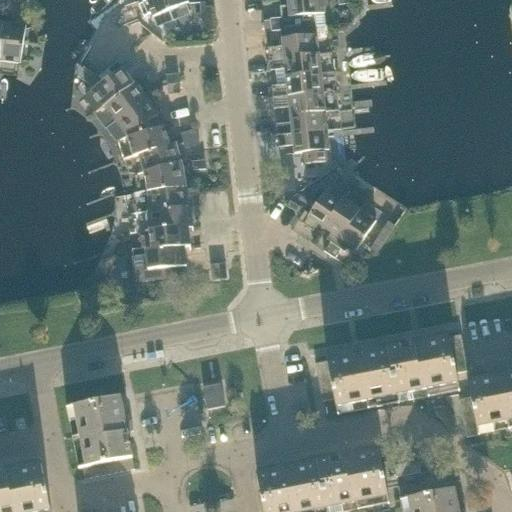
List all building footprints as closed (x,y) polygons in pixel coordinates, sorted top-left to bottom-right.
[(146,0),(154,18),(189,4),(187,0),(146,0)] [(304,17),(325,14),(323,0),(288,0),(289,6),(281,7),(282,18),(271,20),(272,32),(305,28),(304,17)] [(27,27),(6,25),(3,24),(1,62),(21,65),(27,27)] [(270,60),(319,55),(317,35),(283,39),(284,47),(269,49),(270,60)] [(287,78),(321,74),(319,55),(270,60),(271,71),(286,70),(287,78)] [(134,85),(124,72),(123,69),(92,92),(104,109),(106,107),(134,85)] [(274,98),(323,93),(321,74),(287,78),(288,86),(273,87),(274,98)] [(168,85),(180,84),(179,75),(167,76),(168,85)] [(117,122),(148,99),(136,83),(134,85),(106,107),(117,122)] [(169,95),(181,93),(180,84),(168,85),(169,95)] [(291,116),(325,112),(323,93),(274,98),(275,109),(290,108),(291,116)] [(158,116),(159,115),(148,99),(117,122),(128,138),(164,128),(158,116)] [(278,137),(328,131),(325,112),(291,116),(292,124),(277,126),(278,137)] [(171,146),(165,127),(164,128),(128,138),(134,158),(140,156),(140,155),(171,146)] [(184,142),(198,137),(196,130),(182,135),(184,142)] [(326,151),(330,151),(328,131),(278,137),(279,148),(294,146),(295,154),(304,154),(305,165),(327,163),(326,151)] [(186,149),(200,145),(198,137),(184,142),(186,149)] [(182,163),(181,161),(176,144),(171,146),(140,155),(140,156),(145,173),(182,163)] [(206,170),(206,169),(205,161),(192,163),(193,171),(206,170)] [(187,188),(183,172),(182,163),(145,173),(149,192),(187,188)] [(189,208),(187,195),(187,188),(149,192),(151,212),(186,208),(189,208)] [(325,229),(344,200),(328,189),(311,215),(305,211),(298,221),(313,231),(318,224),(325,229)] [(330,256),(360,211),(344,200),(325,229),(332,233),(327,240),(331,243),(324,252),(330,256)] [(192,217),(187,218),(186,208),(151,212),(148,212),(151,231),(188,227),(189,228),(193,227),(192,217)] [(357,251),(377,222),(360,211),(330,256),(335,259),(342,250),(345,252),(350,246),(357,251)] [(377,254),(395,227),(388,223),(371,250),(377,254)] [(191,247),(189,228),(188,227),(151,231),(153,250),(153,251),(185,247),(185,248),(191,247)] [(187,267),(185,248),(185,247),(153,251),(153,250),(148,251),(147,248),(133,250),(136,282),(174,278),(173,268),(187,267)] [(228,279),(227,270),(226,264),(219,265),(220,280),(228,279)] [(213,281),(220,280),(219,265),(211,266),(213,281)] [(449,338),(457,374),(468,372),(461,336),(449,338)] [(460,392),(457,374),(449,338),(424,343),(423,337),(412,339),(413,345),(388,350),(399,404),(400,404),(398,396),(427,390),(429,398),(430,398),(428,390),(457,384),(459,392),(460,392)] [(353,357),(327,362),(335,400),(338,416),(339,416),(338,408),(367,402),(368,410),(369,410),(368,402),(397,396),(399,404),(388,350),(364,355),(363,349),(352,351),(353,357)] [(323,402),(335,400),(327,362),(316,364),(323,402)] [(493,377),(468,382),(471,398),(478,427),(507,422),(509,429),(510,429),(508,421),(511,420),(511,373),(504,375),(503,369),(492,371),(493,377)] [(220,386),(221,386),(221,385),(204,388),(204,389),(205,389),(209,409),(208,409),(208,411),(225,407),(225,406),(224,406),(220,386)] [(79,469),(83,468),(133,458),(128,433),(134,432),(131,421),(125,422),(120,397),(67,407),(67,408),(75,407),(81,436),(73,438),(73,439),(81,437),(87,466),(79,468),(79,469)] [(478,427),(471,398),(459,401),(467,438),(480,435),(478,427)] [(343,458),(316,463),(327,511),(328,511),(328,508),(356,503),(358,510),(359,510),(358,502),(387,497),(388,504),(389,504),(379,451),(354,456),(352,450),(342,452),(343,458)] [(133,458),(83,468),(85,480),(135,470),(133,458)] [(326,511),(327,511),(316,463),(293,467),(292,461),(281,464),(283,470),(257,475),(264,511),(309,511),(326,509),(326,511)] [(397,478),(422,473),(419,462),(394,466),(397,478)] [(6,473),(0,473),(0,511),(47,511),(49,511),(50,511),(42,465),(16,470),(15,464),(4,466),(6,473)] [(442,479),(398,488),(401,501),(409,499),(445,491),(442,479)] [(445,491),(409,499),(411,511),(459,511),(458,508),(455,489),(445,491)]
